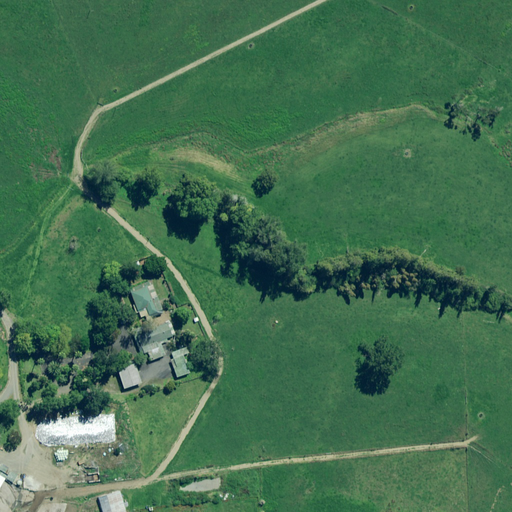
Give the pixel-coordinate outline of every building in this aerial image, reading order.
[(149,318),(161,313),(154,295),(155,294),(152,284),(149,286),(146,280),(127,288),(136,311),(145,308),(149,318)] [(163,355),(159,345),(166,342),(165,339),(173,335),(169,323),(133,336),(140,354),(146,352),(150,361),(163,355)] [(188,373),(182,355),(188,354),(186,348),(179,350),(170,353),(172,359),(169,360),(175,378),(188,373)] [(140,383),(133,364),(116,370),(123,389),(140,383)] [(0,485),(4,479),(11,484),(17,474),(0,464),(0,485)] [(124,511),(119,491),(97,498),(101,511),(124,511)]
